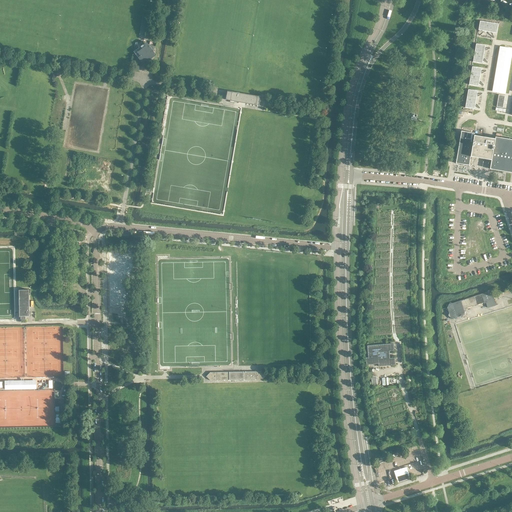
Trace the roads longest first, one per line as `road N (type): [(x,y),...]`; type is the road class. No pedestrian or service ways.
road 1 (unclassified): [(100,511),(94,224)]
road 2 (tertiary): [(368,504),(345,249)]
road 3 (unclassified): [(94,224),(345,249)]
road 4 (unclassified): [(348,174),(508,195),(511,225)]
road 5 (unclassified): [(368,504),(511,457)]
